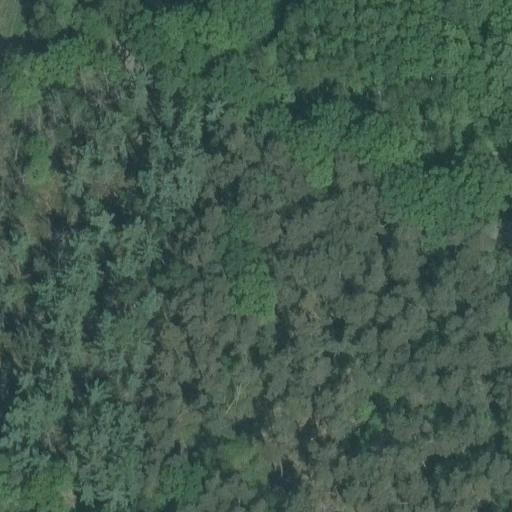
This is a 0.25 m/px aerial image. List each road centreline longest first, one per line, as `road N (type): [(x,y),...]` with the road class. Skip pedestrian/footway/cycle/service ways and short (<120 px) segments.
road 1 (track): [(511,217),(129,63)]
road 2 (track): [(129,63),(0,72)]
